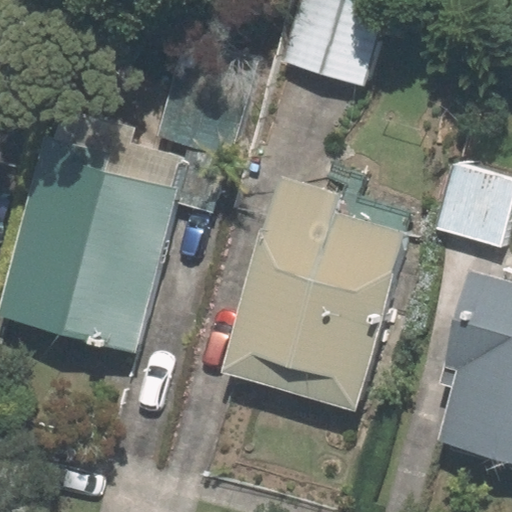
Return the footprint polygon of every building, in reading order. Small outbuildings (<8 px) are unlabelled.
[(0,0),(0,32),(72,43),(77,0),(0,0)] [(386,75),(400,0),(315,0),(305,59),(386,75)] [(0,158),(19,90),(0,83),(0,158)] [(214,145),(78,106),(24,300),(158,338),(214,145)] [(511,165),(476,157),(460,222),(511,235),(511,165)] [(237,368),(362,403),(409,231),(329,208),(335,188),(296,177),(280,233),(276,233),(237,368)] [(511,278),(483,271),(457,364),(470,368),(451,436),(511,452),(511,278)]
